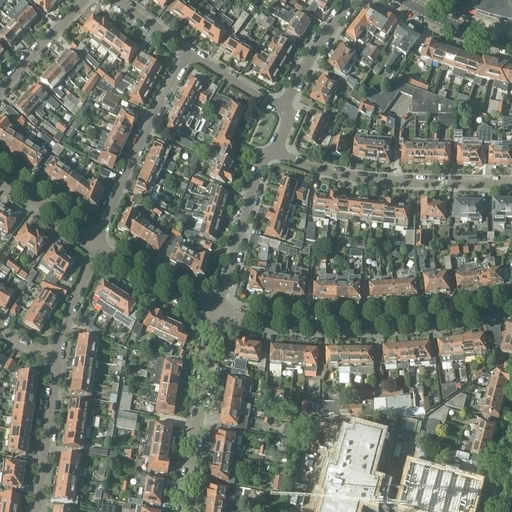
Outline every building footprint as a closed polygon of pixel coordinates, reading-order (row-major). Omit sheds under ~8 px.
[(23,0),(13,11),(17,14),(28,24),(30,26),(37,18),(26,8),(28,5),(23,0)] [(47,14),(56,5),(50,0),(33,0),(33,1),(47,14)] [(175,0),(178,1),(170,12),(179,18),(182,13),(184,15),(188,10),(187,9),(193,0),(175,0)] [(182,13),(179,18),(189,25),(198,12),(193,9),(199,0),(193,0),(187,9),(188,10),(184,15),(182,13)] [(232,5),(225,0),(221,0),(220,2),(223,5),(229,9),(232,5)] [(329,0),(314,0),(314,1),(320,5),(318,8),(323,11),(329,0)] [(469,0),(467,7),(470,9),(478,12),(481,0),(469,0)] [(481,0),(478,12),(478,13),(485,15),(490,16),(490,12),(492,0),(491,0),(481,0)] [(490,16),(493,17),(498,19),(501,20),(501,19),(502,16),(502,0),(491,0),(492,0),(490,12),(490,16)] [(502,0),(502,16),(503,16),(504,20),(508,21),(511,17),(511,3),(511,4),(511,0),(502,0)] [(219,3),(214,10),(218,13),(223,5),(219,3)] [(198,12),(189,25),(198,32),(202,27),(201,26),(204,21),(205,22),(210,15),(211,13),(214,9),(216,7),(212,4),(203,16),(198,12)] [(249,5),(232,29),(237,33),(248,16),(253,8),(249,5)] [(275,7),(273,11),(283,16),(283,17),(292,23),(306,31),(307,30),(309,30),(311,27),(310,26),(311,24),(304,20),(305,18),(303,17),(302,19),(292,13),(290,15),(284,11),(283,12),(275,7)] [(369,9),(368,8),(364,12),(369,16),(368,18),(371,20),(378,11),(373,7),(371,9),(369,9)] [(304,35),(306,31),(292,23),(283,17),(283,16),(273,11),(271,15),(289,26),(285,33),(286,34),(299,42),(301,39),(303,40),(305,36),(304,35)] [(368,33),(374,37),(388,15),(387,16),(386,16),(379,11),(378,11),(371,20),(367,26),(369,27),(368,28),(370,29),(368,33)] [(367,26),(371,20),(368,18),(369,16),(364,12),(363,14),(362,14),(360,16),(360,17),(354,25),(358,27),(359,25),(364,29),(363,30),(364,31),(367,27),(368,28),(369,27),(367,26)] [(202,27),(198,32),(207,38),(208,38),(219,22),(214,19),(215,17),(211,13),(210,15),(205,22),(204,21),(201,26),(202,27)] [(314,13),(312,17),(318,21),(320,16),(314,13)] [(7,18),(23,33),(30,26),(28,24),(17,14),(14,18),(10,15),(7,18)] [(261,15),(255,24),(267,31),(270,26),(266,24),(268,20),(261,15)] [(384,43),(398,22),(388,15),(374,37),(384,43)] [(4,29),(17,40),(23,33),(7,18),(7,17),(4,21),(8,25),(4,29)] [(93,37),(103,25),(102,24),(104,23),(104,22),(102,24),(93,17),(83,30),(88,33),(87,35),(92,39),(93,37)] [(208,38),(207,38),(217,45),(232,23),(223,17),(219,22),(208,38)] [(268,20),(266,24),(270,26),(271,27),(275,22),(269,18),(268,20)] [(92,39),(91,41),(96,44),(100,47),(105,40),(104,40),(107,35),(109,36),(112,31),(109,29),(110,27),(104,23),(102,24),(103,25),(92,39)] [(397,50),(412,29),(404,24),(394,38),(397,40),(393,47),(397,50)] [(358,27),(354,25),(347,35),(345,39),(354,46),(364,31),(363,30),(364,29),(359,25),(358,27)] [(0,38),(10,48),(17,40),(4,29),(1,33),(0,31),(0,38)] [(405,56),(420,35),(412,29),(397,50),(405,56)] [(108,54),(111,50),(120,38),(112,32),(109,36),(107,35),(104,40),(105,40),(100,47),(108,54)] [(233,37),(224,50),(234,56),(232,58),(233,59),(238,50),(239,51),(243,44),(243,43),(246,38),(248,36),(249,34),(247,32),(246,34),(243,32),(238,40),(233,37)] [(370,36),(364,32),(358,41),(364,45),(370,36)] [(273,41),(271,45),(279,50),(278,51),(283,54),(284,52),(289,55),(293,48),(295,45),(282,37),(280,40),(278,43),(273,41)] [(125,49),(129,44),(120,38),(111,50),(108,54),(117,60),(122,53),(123,54),(126,50),(125,49)] [(238,50),(233,59),(239,62),(240,60),(244,63),(252,50),(256,44),(246,38),(243,43),(243,44),(239,51),(238,50)] [(421,59),(420,63),(426,65),(426,66),(431,68),(433,62),(438,46),(433,44),(433,42),(430,41),(428,42),(427,42),(421,59)] [(79,54),(85,47),(82,45),(81,44),(75,50),(79,54)] [(138,51),(129,44),(125,49),(126,50),(123,54),(122,53),(117,60),(121,63),(123,60),(128,63),(138,51)] [(271,45),(269,49),(273,52),(270,57),(283,65),(289,55),(284,52),(283,54),(278,51),(279,50),(271,45)] [(356,58),(354,57),(356,55),(343,45),(342,46),(341,46),(339,49),(339,50),(337,54),(335,54),(352,67),(355,63),(353,62),(356,58)] [(438,46),(433,62),(444,66),(449,50),(445,49),(445,48),(438,46)] [(363,54),(366,56),(374,63),(381,53),(374,48),(372,51),(367,47),(363,54)] [(444,66),(443,70),(446,71),(448,70),(449,68),(455,70),(460,53),(453,51),(453,52),(449,50),(444,66)] [(67,52),(60,59),(72,70),(76,74),(85,65),(79,60),(78,62),(67,52)] [(82,57),(87,62),(91,59),(85,53),(82,57)] [(455,70),(452,77),(463,80),(464,79),(471,58),(467,56),(460,53),(455,70)] [(352,67),(335,54),(335,55),(335,56),(333,59),(331,59),(329,62),(329,63),(329,64),(345,76),(346,75),(348,74),(349,73),(350,71),(351,68),(352,67)] [(393,54),(383,67),(390,72),(399,58),(393,54)] [(255,57),(253,60),(268,68),(268,67),(273,70),(272,72),(277,75),(278,74),(283,65),(270,57),(267,62),(257,56),(256,58),(255,57)] [(370,67),(373,64),(374,63),(366,56),(362,61),(370,67)] [(464,79),(463,80),(474,83),(481,61),(481,60),(475,58),(475,59),(471,58),(464,79)] [(481,61),(474,83),(480,85),(482,79),(490,80),(491,74),(492,71),(495,72),(495,71),(497,72),(500,63),(494,61),(493,61),(493,60),(484,58),(484,59),(483,59),(482,60),(481,60),(481,61)] [(60,59),(53,66),(70,81),(72,79),(76,74),(72,70),(60,59)] [(137,59),(135,63),(148,71),(148,72),(153,74),(154,73),(158,75),(163,66),(150,59),(147,65),(137,59)] [(254,62),(252,66),(256,68),(252,74),(271,85),(277,75),(272,72),(273,70),(268,67),(268,68),(253,60),(252,61),(254,62)] [(491,74),(490,80),(495,81),(502,83),(500,90),(502,91),(508,92),(509,85),(511,67),(511,65),(510,65),(510,64),(501,62),(501,63),(500,63),(497,72),(495,71),(495,72),(492,71),(491,74)] [(135,63),(132,69),(140,74),(138,78),(153,86),(158,75),(154,73),(153,74),(148,72),(148,71),(135,63)] [(373,64),(370,67),(373,70),(372,72),(377,76),(381,69),(373,64)] [(53,66),(47,73),(59,84),(63,80),(67,84),(70,81),(53,66)] [(96,74),(102,79),(107,73),(101,68),(96,74)] [(46,73),(40,80),(60,99),(63,96),(55,88),(59,84),(47,73),(46,73)] [(94,74),(86,84),(92,88),(99,79),(94,74)] [(102,80),(96,89),(106,94),(108,95),(113,89),(114,90),(122,79),(117,75),(114,80),(107,75),(103,80),(102,80)] [(348,76),(344,81),(354,90),(358,84),(348,76)] [(126,77),(122,82),(137,90),(138,89),(143,92),(142,94),(147,96),(153,86),(138,78),(135,83),(126,78),(126,77)] [(318,87),(317,87),(332,96),(336,89),(339,91),(341,87),(338,86),(339,85),(324,77),(321,81),(319,82),(317,85),(318,87)] [(423,90),(425,84),(426,82),(414,77),(410,85),(423,90)] [(190,78),(184,88),(185,89),(185,88),(190,90),(189,92),(194,95),(195,94),(209,101),(210,101),(217,88),(211,84),(207,91),(203,89),(205,85),(190,78)] [(390,86),(399,92),(402,84),(394,81),(390,86)] [(122,82),(116,91),(122,94),(125,88),(132,92),(129,97),(143,105),(147,96),(142,94),(143,92),(138,89),(137,90),(122,82)] [(86,84),(81,91),(87,96),(92,88),(86,84)] [(35,86),(28,93),(40,105),(43,101),(54,111),(59,106),(47,96),(46,97),(35,86)] [(399,92),(390,86),(387,90),(396,97),(399,93),(399,92)] [(332,96),(317,87),(311,97),(317,101),(319,102),(326,106),(329,102),(335,105),(338,99),(332,96)] [(184,88),(179,98),(195,107),(198,101),(206,105),(207,104),(209,101),(195,94),(194,95),(189,92),(190,90),(185,88),(185,89),(184,88)] [(377,95),(378,94),(371,89),(365,98),(375,105),(380,98),(377,95)] [(418,114),(428,114),(455,115),(455,103),(416,89),(412,97),(412,114),(418,114)] [(361,105),(362,103),(363,97),(354,90),(349,96),(361,105)] [(384,94),(393,101),(396,97),(387,90),(384,94)] [(28,93),(21,100),(33,112),(40,118),(42,120),(42,119),(45,116),(41,112),(42,111),(44,109),(40,105),(28,93)] [(83,94),(77,101),(83,106),(87,98),(83,94)] [(106,94),(102,105),(110,109),(108,115),(116,119),(132,126),(136,116),(117,107),(120,100),(108,95),(106,94)] [(393,101),(384,94),(381,98),(390,105),(393,101)] [(458,94),(456,102),(467,105),(469,100),(469,98),(458,94)] [(65,99),(63,106),(75,117),(83,106),(77,101),(70,95),(65,99)] [(216,96),(210,106),(217,109),(241,120),(246,109),(222,98),(222,99),(216,96)] [(174,108),(174,109),(179,112),(180,110),(184,113),(184,114),(192,118),(194,114),(192,113),(195,107),(179,98),(174,108)] [(378,103),(387,110),(390,105),(381,98),(378,103)] [(33,112),(21,100),(14,108),(34,127),(38,123),(30,116),(33,112)] [(467,105),(467,106),(482,112),(484,106),(469,100),(467,105)] [(490,101),(488,114),(505,116),(506,104),(490,101)] [(362,103),(361,105),(359,112),(365,114),(366,110),(374,113),(375,107),(362,103)] [(375,107),(384,114),(387,110),(378,103),(375,107)] [(343,119),(340,117),(340,118),(355,124),(359,111),(345,104),(342,109),(346,112),(343,119)] [(210,106),(207,111),(223,119),(221,122),(222,123),(222,124),(236,130),(241,120),(217,109),(210,106)] [(9,108),(4,113),(13,121),(18,115),(9,108)] [(174,108),(168,118),(183,126),(188,129),(194,119),(192,118),(184,114),(184,113),(180,110),(179,112),(174,109),(174,108)] [(316,117),(311,129),(319,133),(326,136),(332,124),(334,126),(335,124),(336,124),(339,118),(335,117),(335,118),(323,113),(320,118),(316,117)] [(428,114),(418,114),(418,123),(428,123),(428,114)] [(18,116),(13,121),(22,128),(26,123),(18,116)] [(204,120),(202,119),(203,118),(198,116),(196,120),(201,122),(203,124),(204,120)] [(455,116),(439,116),(439,126),(454,126),(455,116)] [(168,118),(163,129),(180,138),(183,134),(180,132),(183,126),(168,118)] [(0,140),(1,140),(8,127),(0,119),(0,140)] [(110,122),(108,125),(128,134),(132,126),(116,119),(114,124),(110,122)] [(203,124),(201,127),(207,129),(210,123),(204,120),(203,124)] [(76,121),(70,129),(76,133),(81,125),(76,121)] [(215,129),(213,132),(231,140),(236,130),(222,124),(222,123),(221,122),(218,130),(215,129)] [(108,125),(106,130),(110,132),(108,136),(124,143),(128,134),(108,125)] [(0,140),(0,144),(7,150),(11,145),(17,135),(12,132),(13,131),(10,128),(9,127),(8,127),(1,140),(0,140)] [(479,128),(479,143),(481,143),(492,143),(492,129),(479,128)] [(331,138),(326,136),(319,133),(311,129),(305,141),(317,146),(316,148),(325,151),(327,147),(329,147),(332,139),(331,138)] [(70,130),(65,137),(71,141),(76,133),(70,130)] [(213,132),(211,137),(215,138),(212,145),(222,149),(220,155),(226,158),(228,154),(229,152),(230,153),(233,145),(229,144),(231,140),(213,132)] [(454,141),(454,149),(458,149),(458,165),(463,165),(464,166),(467,166),(468,165),(470,165),(470,148),(470,146),(470,140),(463,140),(463,132),(454,132),(454,134),(454,141)] [(16,156),(26,162),(35,148),(30,144),(36,136),(31,133),(26,141),(16,156)] [(58,133),(54,140),(59,143),(63,136),(58,133)] [(427,141),(426,163),(427,163),(428,164),(432,165),(433,163),(438,164),(438,144),(439,134),(434,134),(434,140),(428,139),(427,141)] [(26,141),(17,135),(11,145),(7,150),(8,150),(7,152),(12,155),(13,153),(16,156),(26,141)] [(355,135),(353,160),(354,160),(354,159),(358,159),(358,161),(362,161),(363,160),(366,160),(367,142),(367,141),(368,137),(368,136),(355,135)] [(44,136),(41,141),(48,146),(51,141),(44,136)] [(101,139),(99,143),(120,152),(124,143),(108,136),(106,141),(101,139)] [(367,141),(367,142),(366,160),(367,160),(368,161),(371,162),(372,161),(377,161),(380,138),(368,137),(367,141)] [(380,138),(377,161),(379,161),(380,163),(383,163),(384,162),(388,162),(388,164),(389,164),(390,158),(393,158),(393,148),(390,148),(391,139),(380,138)] [(182,139),(179,146),(189,150),(192,144),(182,139)] [(334,139),(332,139),(329,147),(327,147),(325,151),(332,153),(331,155),(344,158),(347,141),(334,139)] [(157,140),(153,149),(168,156),(170,152),(179,156),(181,151),(157,140)] [(415,144),(414,163),(420,163),(421,164),(423,164),(424,163),(426,163),(427,141),(415,141),(415,144)] [(415,144),(409,144),(403,143),(403,142),(399,142),(399,152),(402,152),(402,163),(408,163),(409,164),(412,164),(413,163),(414,163),(415,144)] [(99,143),(95,151),(116,161),(120,152),(99,143)] [(511,143),(502,144),(502,166),(503,166),(504,167),(507,167),(508,166),(511,165),(511,143)] [(450,145),(438,144),(438,164),(439,164),(440,165),(443,165),(444,164),(450,164),(450,145)] [(490,145),(490,166),(495,166),(496,167),(499,167),(500,166),(502,166),(502,144),(496,144),(495,145),(490,145)] [(57,145),(51,154),(58,159),(65,149),(59,147),(57,145)] [(470,148),(470,165),(471,165),(472,166),(475,167),(476,165),(482,166),(482,147),(470,146),(470,148)] [(41,152),(35,148),(26,162),(28,163),(27,164),(30,167),(31,165),(33,166),(34,165),(37,168),(42,160),(45,162),(50,155),(43,150),(41,152)] [(153,149),(149,158),(169,167),(172,169),(174,165),(166,162),(168,156),(153,149)] [(89,154),(87,158),(112,170),(116,161),(95,151),(95,152),(100,154),(98,158),(89,154)] [(203,156),(201,161),(215,167),(215,166),(219,168),(219,169),(223,171),(224,170),(229,173),(233,163),(225,159),(226,158),(220,155),(215,153),(212,160),(203,156)] [(199,157),(194,155),(189,166),(194,168),(199,157)] [(51,158),(45,167),(48,170),(46,173),(45,173),(49,176),(48,177),(54,181),(64,168),(58,164),(59,163),(55,161),(51,158)] [(149,158),(145,167),(160,174),(162,170),(172,175),(174,170),(172,169),(169,167),(149,158)] [(83,159),(79,166),(83,168),(87,162),(83,159)] [(198,166),(194,175),(200,178),(202,174),(200,173),(202,168),(198,166)] [(215,167),(210,178),(224,184),(226,180),(231,182),(234,175),(229,173),(224,170),(223,171),(219,169),(219,168),(215,166),(215,167)] [(64,168),(54,181),(64,188),(72,177),(76,170),(72,167),(72,168),(69,172),(64,168)] [(145,167),(141,176),(161,185),(162,183),(163,180),(158,178),(160,174),(145,167)] [(72,177),(64,188),(73,195),(82,182),(85,177),(80,173),(76,170),(72,177)] [(99,175),(108,179),(111,173),(102,170),(99,175)] [(141,176),(137,185),(158,194),(162,185),(161,185),(141,176)] [(205,182),(194,177),(188,192),(191,193),(195,183),(203,186),(205,182)] [(280,189),(280,190),(281,190),(281,189),(286,191),(286,192),(291,194),(292,193),(305,197),(306,192),(307,191),(308,186),(299,183),(284,178),(280,189)] [(82,182),(73,195),(82,201),(82,202),(83,202),(85,198),(93,187),(94,186),(94,185),(96,181),(93,179),(92,179),(91,182),(90,184),(88,182),(86,184),(82,182)] [(188,185),(183,182),(178,192),(184,195),(188,185)] [(137,185),(133,194),(156,204),(155,205),(162,209),(165,202),(157,199),(159,194),(158,194),(137,185)] [(85,198),(83,202),(97,208),(104,190),(94,186),(93,187),(85,198)] [(211,194),(210,199),(225,203),(228,194),(207,188),(206,192),(211,194)] [(280,190),(277,201),(293,206),(295,199),(303,202),(305,197),(292,193),(291,194),(286,192),(286,191),(281,189),(281,190),(280,190)] [(341,199),(340,199),(341,195),(332,194),(331,198),(328,197),(326,213),(325,217),(332,218),(331,220),(338,220),(339,214),(341,199)] [(324,217),(325,217),(326,213),(328,197),(316,196),(313,218),(318,219),(318,218),(324,219),(324,217)] [(223,212),(225,203),(210,199),(209,202),(201,200),(199,206),(202,206),(223,212)] [(352,201),(352,200),(341,199),(339,214),(338,220),(349,222),(349,220),(350,212),(351,212),(352,206),(351,206),(351,201),(352,201)] [(350,212),(349,220),(354,221),(355,217),(361,218),(363,202),(352,200),(352,201),(351,201),(351,206),(352,206),(351,212),(350,212)] [(372,223),(384,224),(386,205),(387,201),(386,200),(385,204),(375,203),(375,204),(374,204),(373,209),(375,209),(374,215),(373,215),(372,223)] [(494,201),(494,224),(506,224),(506,218),(507,218),(507,201),(505,201),(504,200),(501,200),(500,201),(494,201)] [(194,204),(189,203),(184,201),(182,207),(187,208),(186,210),(192,212),(194,204)] [(277,201),(273,212),(274,212),(289,217),(293,218),(294,214),(291,213),(293,206),(277,201)] [(396,222),(398,206),(395,206),(395,202),(387,201),(386,205),(384,224),(390,225),(390,227),(396,228),(397,222),(396,222)] [(427,221),(434,221),(434,203),(431,202),(430,201),(427,201),(425,202),(422,202),(421,223),(427,223),(427,221)] [(456,202),(456,218),(456,222),(461,222),(461,219),(468,219),(469,219),(469,217),(469,203),(468,203),(467,201),(463,201),(462,202),(456,202)] [(375,203),(363,202),(361,218),(360,222),(372,223),(373,215),(374,215),(375,209),(373,209),(374,204),(375,204),(375,203)] [(470,203),(469,203),(469,217),(469,219),(468,219),(468,223),(482,223),(482,203),(475,203),(474,202),(471,202),(470,203)] [(434,203),(434,221),(446,221),(446,204),(435,204),(435,203),(434,203)] [(206,212),(204,217),(220,222),(223,212),(202,206),(200,211),(206,212)] [(397,222),(396,228),(408,229),(410,208),(398,206),(396,222),(397,222)] [(270,211),(267,219),(271,220),(270,224),(289,229),(291,224),(287,223),(289,217),(274,212),(273,212),(270,211)] [(121,222),(118,230),(129,235),(130,234),(138,220),(139,220),(139,218),(140,217),(139,217),(138,217),(126,212),(123,219),(122,223),(121,222)] [(8,214),(7,213),(0,223),(0,229),(3,231),(1,234),(5,237),(17,221),(13,219),(14,218),(13,217),(12,215),(10,213),(8,214)] [(196,225),(202,227),(218,231),(220,222),(204,217),(194,214),(193,218),(198,220),(196,225)] [(138,220),(130,234),(138,240),(147,226),(149,224),(150,223),(140,216),(140,217),(139,218),(139,220),(138,220)] [(270,224),(266,235),(286,241),(289,229),(270,224)] [(316,225),(307,225),(305,241),(313,243),(316,225)] [(147,226),(138,240),(139,240),(148,246),(157,233),(148,226),(147,226)] [(24,251),(37,233),(36,234),(35,234),(34,234),(34,232),(31,229),(30,230),(26,227),(16,241),(20,244),(17,248),(23,252),(24,251)] [(218,231),(202,227),(200,232),(194,231),(194,233),(185,230),(184,235),(196,238),(196,236),(215,241),(218,231)] [(157,233),(148,246),(158,253),(163,245),(167,247),(171,240),(168,238),(170,235),(160,228),(157,233)] [(406,244),(406,246),(414,247),(415,232),(407,232),(406,244)] [(422,233),(417,232),(416,248),(425,248),(426,234),(422,234),(422,233)] [(48,241),(37,233),(24,251),(28,254),(27,256),(33,260),(35,256),(36,257),(48,241)] [(379,248),(380,247),(380,242),(373,241),(374,233),(371,233),(370,241),(369,247),(369,248),(379,248)] [(468,235),(468,244),(478,243),(477,234),(468,235)] [(176,237),(172,244),(173,244),(179,247),(183,240),(181,239),(180,240),(176,237)] [(346,246),(347,239),(347,238),(342,237),(342,238),(337,237),(336,245),(346,246)] [(261,238),(259,245),(261,246),(259,268),(266,269),(268,249),(269,241),(261,238)] [(365,249),(365,247),(369,247),(370,241),(366,240),(365,243),(358,242),(357,248),(365,249)] [(280,244),(269,241),(268,249),(277,251),(277,253),(279,253),(279,247),(280,244)] [(295,248),(301,250),(303,244),(303,243),(297,241),(296,242),(295,248)] [(170,249),(166,256),(171,259),(170,260),(180,266),(188,252),(179,247),(173,244),(170,249)] [(290,250),(279,247),(279,253),(287,256),(289,256),(290,250)] [(459,247),(449,249),(450,257),(460,255),(459,247)] [(42,264),(40,266),(50,274),(52,271),(64,255),(58,250),(57,252),(53,249),(42,264)] [(321,249),(314,249),(313,258),(321,258),(321,249)] [(188,252),(180,266),(182,267),(181,268),(185,270),(186,269),(190,271),(198,257),(201,253),(196,250),(193,254),(188,252)] [(50,274),(40,288),(51,292),(57,294),(59,288),(54,286),(58,282),(61,284),(64,280),(67,275),(65,274),(73,264),(63,257),(65,255),(64,255),(52,271),(50,274)] [(198,257),(190,271),(194,273),(194,275),(204,278),(209,260),(199,257),(198,257)] [(494,259),(491,259),(488,260),(488,265),(489,266),(492,285),(503,283),(504,284),(504,283),(504,282),(501,270),(502,269),(501,268),(501,269),(496,270),(494,259)] [(7,265),(12,269),(15,264),(10,261),(7,265)] [(478,263),(466,265),(470,288),(474,287),(476,288),(478,288),(479,287),(481,286),(478,266),(478,263)] [(21,268),(15,264),(12,269),(17,273),(21,268)] [(263,292),(265,292),(265,293),(270,293),(274,293),(277,266),(272,265),(271,271),(266,271),(266,274),(265,275),(263,292)] [(460,290),(470,288),(466,265),(460,266),(461,271),(455,272),(456,277),(458,290),(458,291),(459,291),(460,290)] [(488,285),(492,285),(489,266),(488,265),(482,267),(482,266),(478,266),(481,286),(482,286),(484,287),(487,286),(488,285)] [(10,270),(3,266),(1,271),(7,275),(10,270)] [(282,294),(284,294),(286,278),(287,273),(281,272),(282,267),(277,266),(274,293),(277,293),(277,294),(282,295),(282,294)] [(290,295),(294,295),(297,269),(293,268),(292,278),(286,278),(284,294),(286,294),(285,295),(290,296),(290,295)] [(266,271),(259,270),(253,269),(252,272),(250,286),(249,292),(255,293),(255,292),(263,293),(263,292),(265,275),(266,274),(266,271)] [(308,271),(302,271),(302,269),(297,269),(294,295),(298,296),(297,297),(303,297),(303,296),(305,297),(307,280),(307,279),(308,271)] [(25,281),(28,282),(30,283),(37,273),(32,270),(25,281)] [(426,273),(423,273),(426,294),(427,294),(430,293),(430,294),(431,294),(431,293),(432,293),(433,294),(438,293),(436,275),(435,270),(426,271),(426,273)] [(314,298),(313,299),(314,300),(315,299),(316,299),(318,300),(320,300),(321,299),(326,299),(326,289),(326,280),(326,279),(327,276),(326,276),(326,271),(321,271),(321,279),(321,284),(315,284),(314,284),(314,285),(314,298)] [(349,280),(349,288),(349,299),(353,299),(354,300),(357,300),(358,299),(360,299),(361,300),(361,299),(361,298),(361,285),(361,277),(354,277),(354,272),(349,271),(349,274),(349,279),(349,280)] [(448,273),(436,275),(438,293),(444,293),(445,292),(446,292),(449,291),(450,291),(448,273)] [(338,278),(338,299),(340,299),(341,300),(344,300),(344,299),(349,299),(349,288),(349,280),(349,279),(349,274),(344,274),(344,278),(338,278)] [(411,276),(404,276),(406,296),(417,295),(418,296),(418,295),(417,282),(417,281),(416,280),(416,275),(411,276)] [(326,280),(326,289),(326,299),(330,299),(331,300),(334,300),(335,299),(338,299),(338,278),(338,276),(327,276),(326,279),(326,280)] [(398,283),(393,283),(394,297),(396,297),(397,297),(400,297),(401,296),(406,296),(404,276),(397,277),(398,283)] [(388,278),(381,278),(383,298),(387,297),(388,298),(391,298),(392,297),(394,297),(393,283),(393,277),(388,278)] [(370,284),(369,284),(370,285),(370,293),(371,298),(370,299),(371,299),(373,299),(373,300),(379,300),(379,298),(383,298),(381,278),(375,278),(375,284),(370,284)] [(99,301),(104,305),(103,307),(114,289),(102,282),(98,290),(95,296),(100,299),(99,301)] [(10,293),(3,289),(0,293),(0,308),(4,311),(15,294),(11,291),(10,293)] [(110,309),(116,312),(125,297),(120,293),(120,291),(117,289),(115,290),(114,289),(103,307),(109,311),(110,309)] [(40,297),(36,304),(50,313),(51,313),(52,311),(54,312),(56,307),(55,307),(58,302),(46,295),(48,293),(42,290),(38,296),(40,297)] [(29,297),(22,293),(19,298),(26,302),(29,297)] [(125,297),(116,312),(112,318),(131,330),(139,313),(133,309),(136,304),(135,303),(135,301),(132,299),(131,300),(125,297)] [(33,306),(28,313),(45,323),(46,321),(47,322),(50,318),(49,317),(50,316),(49,315),(50,313),(36,304),(34,307),(33,306)] [(16,305),(10,313),(15,316),(21,308),(16,305)] [(143,325),(155,331),(161,318),(163,316),(155,312),(153,315),(149,313),(143,325)] [(45,323),(28,313),(26,317),(28,318),(24,324),(39,333),(40,332),(41,332),(44,328),(43,327),(44,326),(43,325),(45,323)] [(87,317),(84,327),(91,330),(94,319),(87,317)] [(153,335),(167,342),(172,330),(170,329),(173,324),(161,319),(161,318),(155,331),(153,335)] [(185,329),(173,324),(170,329),(172,330),(167,342),(172,344),(175,340),(184,344),(188,337),(182,334),(185,329)] [(138,336),(142,327),(136,325),(132,334),(138,336)] [(90,335),(99,338),(105,329),(103,328),(101,331),(93,329),(90,335)] [(500,328),(492,328),(493,340),(501,339),(500,328)] [(474,336),(472,337),(475,354),(487,352),(490,352),(489,346),(486,346),(484,335),(479,336),(478,335),(475,335),(474,336)] [(463,338),(461,338),(463,355),(464,355),(464,359),(475,358),(475,354),(472,337),(468,337),(467,336),(463,337),(463,338)] [(78,344),(78,349),(97,352),(98,346),(96,346),(97,340),(79,337),(79,338),(78,338),(77,344),(78,344)] [(455,339),(450,340),(452,357),(453,362),(453,363),(465,361),(464,359),(464,355),(463,355),(461,338),(460,338),(459,338),(456,338),(455,339)] [(501,339),(493,340),(494,346),(504,345),(502,351),(511,354),(511,340),(506,338),(501,339)] [(444,341),(438,341),(440,358),(441,363),(453,362),(452,357),(450,340),(448,340),(447,339),(444,339),(444,341)] [(236,361),(234,368),(246,370),(248,361),(250,344),(249,344),(248,342),(245,342),(244,343),(242,343),(242,344),(238,343),(235,361),(236,361)] [(420,344),(419,344),(420,367),(431,366),(431,367),(435,367),(435,363),(435,356),(432,356),(430,344),(425,344),(424,343),(421,343),(420,344)] [(250,344),(248,361),(258,363),(258,368),(264,369),(267,355),(260,354),(262,346),(260,345),(259,344),(256,344),(255,345),(250,344)] [(401,346),(395,346),(396,363),(397,370),(408,370),(408,362),(407,345),(406,345),(404,344),(401,345),(401,346)] [(408,345),(407,345),(408,362),(415,362),(416,367),(420,367),(419,344),(413,345),(412,344),(409,344),(408,345)] [(389,347),(383,347),(385,364),(396,363),(395,346),(394,346),(393,345),(390,345),(389,347)] [(270,364),(282,364),(283,347),(282,347),(281,346),(279,346),(277,347),(272,347),(270,364)] [(175,350),(168,347),(165,353),(172,356),(175,350)] [(287,369),(293,370),(295,348),(293,348),(293,347),(290,347),(289,348),(283,347),(282,364),(287,365),(287,369)] [(295,365),(305,366),(306,348),(302,348),(301,347),(298,347),(296,348),(295,348),(293,370),(295,370),(295,365)] [(327,349),(327,371),(332,371),(332,368),(339,368),(339,348),(337,348),(336,347),(333,347),(333,349),(327,349)] [(344,348),(339,348),(339,368),(339,373),(350,373),(350,368),(350,348),(349,348),(348,347),(345,347),(344,348)] [(352,348),(350,348),(350,368),(350,373),(350,375),(362,375),(362,368),(361,348),(357,348),(356,347),(353,347),(352,348)] [(363,348),(361,348),(362,368),(374,368),(374,348),(368,348),(367,347),(364,347),(363,348)] [(318,366),(319,349),(313,349),(312,348),(309,348),(308,349),(306,348),(305,366),(304,373),(317,373),(318,366)] [(97,352),(78,349),(77,350),(76,349),(75,355),(77,355),(76,360),(94,363),(95,352),(97,352)] [(10,373),(15,364),(9,360),(4,369),(10,373)] [(92,374),(94,363),(76,360),(76,361),(74,361),(74,366),(75,367),(74,371),(92,374)] [(157,366),(155,373),(178,377),(179,373),(180,373),(181,372),(182,371),(183,368),(181,367),(182,365),(164,362),(163,368),(157,366)] [(233,367),(232,374),(245,377),(246,370),(234,368),(233,367)] [(496,377),(495,380),(509,384),(511,374),(511,367),(510,367),(505,368),(505,369),(502,369),(502,370),(498,370),(496,377)] [(73,378),(72,383),(90,386),(90,385),(92,386),(94,376),(92,376),(92,374),(74,371),(74,372),(73,372),(72,378),(73,378)] [(35,388),(36,383),(38,384),(39,375),(31,373),(31,375),(26,374),(25,373),(23,372),(20,374),(19,373),(18,380),(12,380),(11,384),(15,384),(15,385),(17,385),(35,388)] [(153,386),(159,387),(176,390),(176,389),(178,388),(178,385),(177,384),(178,377),(155,373),(153,386)] [(227,384),(226,387),(227,388),(227,390),(244,393),(250,394),(251,395),(254,380),(239,377),(238,380),(228,378),(229,378),(228,384),(227,384)] [(492,381),(489,391),(505,395),(507,390),(508,389),(509,384),(495,380),(493,380),(492,379),(491,381),(492,381)] [(90,391),(90,386),(72,383),(71,383),(70,389),(71,389),(71,394),(91,397),(92,392),(90,391)] [(456,384),(441,386),(443,401),(457,392),(457,390),(456,385),(456,384)] [(14,391),(13,396),(14,396),(15,396),(33,399),(34,394),(36,393),(36,391),(35,389),(35,388),(17,385),(16,392),(14,391)] [(176,390),(159,387),(158,394),(150,392),(149,398),(174,402),(175,397),(176,396),(177,393),(176,391),(176,390)] [(225,396),(224,399),(225,400),(225,401),(242,404),(243,398),(249,399),(250,394),(244,393),(227,390),(226,396),(225,396)] [(413,391),(410,391),(410,392),(410,393),(410,397),(410,398),(411,416),(424,416),(424,411),(423,404),(421,404),(420,404),(420,408),(416,408),(415,408),(415,401),(414,401),(414,393),(413,391)] [(489,391),(486,402),(502,406),(504,401),(505,401),(506,397),(505,396),(505,395),(489,391)] [(122,395),(119,410),(129,411),(132,397),(129,396),(122,395)] [(461,395),(446,406),(463,411),(467,397),(461,395)] [(8,402),(8,407),(13,407),(32,410),(33,405),(34,403),(35,402),(33,400),(33,399),(15,396),(14,403),(12,403),(8,402)] [(173,407),(174,402),(149,398),(148,404),(157,405),(155,412),(173,415),(173,414),(175,413),(175,410),(174,409),(174,407),(173,407)] [(410,398),(388,399),(389,413),(389,417),(411,416),(410,398)] [(364,400),(362,400),(362,402),(362,405),(362,417),(375,417),(375,413),(375,400),(364,400)] [(480,400),(479,406),(480,407),(484,408),(483,413),(499,418),(499,416),(501,416),(502,412),(501,411),(502,406),(486,402),(482,401),(480,400)] [(223,403),(223,407),(224,408),(223,412),(240,415),(241,412),(242,404),(225,401),(225,403),(223,403)] [(303,401),(302,415),(312,415),(313,402),(303,401)] [(68,408),(67,412),(69,413),(86,416),(87,411),(89,411),(90,405),(70,402),(69,407),(68,408)] [(329,403),(328,415),(340,415),(339,405),(339,403),(329,403)] [(351,406),(339,405),(340,415),(340,417),(351,417),(351,416),(351,406)] [(356,406),(351,406),(351,416),(351,417),(362,417),(362,405),(357,406),(356,406)] [(12,418),(12,419),(30,422),(31,417),(33,415),(33,413),(32,411),(32,410),(13,407),(12,414),(11,414),(10,418),(12,418)] [(443,408),(428,419),(445,423),(449,409),(443,408)] [(220,424),(237,427),(236,429),(247,431),(249,417),(240,416),(240,415),(223,412),(223,414),(221,415),(221,418),(222,419),(221,424),(220,424)] [(66,419),(65,424),(85,427),(91,428),(92,417),(86,416),(69,413),(68,418),(66,419)] [(116,428),(134,431),(137,416),(119,413),(116,428)] [(30,423),(30,422),(12,419),(11,425),(9,425),(8,429),(10,430),(29,433),(29,428),(31,426),(31,425),(30,423)] [(429,420),(426,430),(438,434),(440,423),(429,420)] [(475,426),(474,432),(476,432),(494,437),(496,432),(497,432),(498,428),(497,427),(497,425),(487,423),(481,421),(479,427),(475,426)] [(65,436),(85,439),(85,437),(86,433),(84,433),(85,427),(65,424),(64,430),(66,431),(65,436)] [(150,424),(148,435),(153,436),(170,439),(170,438),(172,438),(172,433),(171,433),(172,427),(155,425),(150,424)] [(9,441),(9,442),(27,444),(28,439),(30,437),(30,435),(28,434),(29,433),(10,430),(9,436),(7,436),(7,440),(9,441)] [(473,431),(470,443),(475,444),(491,449),(492,447),(493,447),(494,443),(493,442),(494,437),(476,432),(474,432),(473,431)] [(218,443),(218,444),(235,447),(237,435),(219,432),(219,433),(220,433),(219,438),(218,438),(217,442),(218,443)] [(327,499),(323,511),(361,511),(362,509),(373,511),(380,485),(373,484),(385,439),(361,432),(360,435),(351,433),(350,437),(348,437),(344,453),(340,464),(337,474),(330,472),(323,498),(327,499)] [(148,435),(146,446),(151,447),(168,450),(169,449),(170,448),(170,445),(169,444),(170,439),(153,436),(148,435)] [(63,437),(62,441),(64,442),(64,448),(84,450),(84,444),(82,444),(83,439),(85,439),(65,436),(65,437),(63,437)] [(27,444),(9,442),(8,447),(6,447),(5,452),(25,455),(26,451),(28,448),(28,447),(27,445),(27,444)] [(470,443),(467,454),(489,460),(490,456),(491,453),(490,452),(491,449),(475,444),(470,443)] [(217,449),(216,450),(215,453),(216,454),(216,456),(233,458),(235,447),(218,444),(217,449)] [(144,446),(142,457),(149,459),(167,461),(167,460),(168,460),(169,457),(168,456),(168,450),(151,447),(146,446),(144,446)] [(107,451),(101,450),(89,449),(89,455),(106,457),(107,451)] [(109,463),(116,464),(118,453),(111,452),(110,453),(110,456),(109,462),(109,463)] [(280,454),(278,465),(287,467),(289,456),(288,455),(280,454)] [(60,460),(59,466),(60,466),(78,469),(80,469),(81,464),(82,458),(69,456),(62,455),(62,456),(61,460),(60,460)] [(233,458),(216,456),(216,457),(214,458),(214,461),(215,462),(214,467),(236,471),(238,459),(233,458)] [(149,459),(147,471),(166,473),(167,468),(168,468),(168,464),(167,463),(168,462),(167,461),(149,459)] [(4,463),(2,474),(24,478),(25,471),(23,470),(24,466),(4,463)] [(58,471),(57,478),(78,481),(79,476),(85,477),(86,470),(80,469),(78,469),(60,466),(59,471),(58,471)] [(280,466),(278,477),(285,478),(287,479),(289,467),(280,466)] [(213,473),(212,478),(211,478),(229,481),(228,484),(234,485),(236,471),(214,467),(214,468),(213,469),(212,472),(213,473)] [(405,491),(400,510),(409,511),(415,511),(416,511),(420,511),(471,511),(473,504),(477,505),(482,486),(467,482),(466,484),(461,483),(462,480),(454,478),(455,477),(454,476),(453,480),(447,479),(448,475),(447,475),(447,476),(432,472),(431,475),(426,474),(426,471),(411,467),(408,480),(405,479),(403,485),(403,486),(402,490),(405,491)] [(23,484),(24,478),(2,474),(1,486),(21,489),(21,484),(23,484)] [(276,478),(274,491),(276,492),(283,492),(283,491),(285,478),(278,477),(276,477),(276,478)] [(57,478),(56,484),(58,485),(57,489),(74,492),(77,492),(83,493),(85,482),(78,481),(57,478)] [(140,490),(144,490),(162,493),(162,492),(163,491),(164,488),(163,487),(164,482),(142,478),(140,490)] [(209,493),(208,496),(209,497),(209,498),(232,502),(234,502),(237,488),(232,487),(223,485),(218,485),(218,488),(210,487),(211,487),(210,492),(209,493)] [(56,490),(55,496),(56,496),(55,501),(75,504),(76,498),(73,498),(74,492),(57,489),(57,490),(56,490)] [(133,500),(132,505),(142,506),(143,502),(160,505),(161,500),(162,499),(163,496),(162,495),(162,493),(144,490),(143,497),(139,496),(138,501),(133,500)] [(0,499),(2,500),(1,507),(19,510),(20,504),(19,503),(20,497),(12,496),(12,495),(8,495),(0,494),(0,499)] [(207,504),(207,507),(207,508),(207,509),(207,510),(220,511),(224,511),(225,506),(231,507),(232,502),(209,498),(208,503),(208,504),(207,504)]
